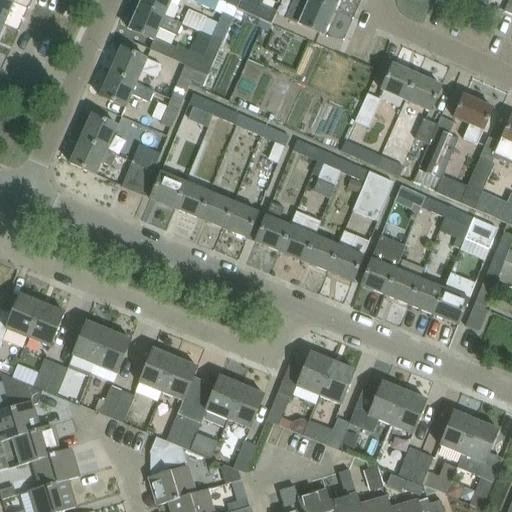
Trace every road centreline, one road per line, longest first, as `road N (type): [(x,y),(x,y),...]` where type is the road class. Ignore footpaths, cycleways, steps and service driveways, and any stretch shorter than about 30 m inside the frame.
road 1 (residential): [(297,304),(271,350),(117,298),(1,251),(25,196)]
road 2 (unclassified): [(297,304),(25,196)]
road 3 (unclassified): [(511,394),(297,304)]
road 4 (residential): [(25,196),(110,0)]
road 5 (residential): [(511,75),(374,14)]
